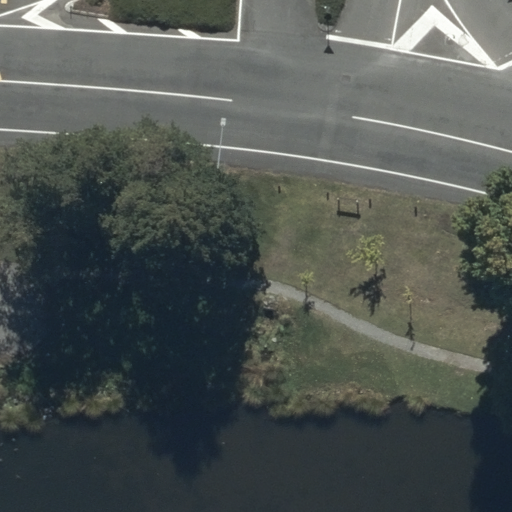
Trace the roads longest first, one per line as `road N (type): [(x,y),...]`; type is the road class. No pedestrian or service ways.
road 1 (tertiary): [(260,103),(0,80)]
road 2 (tertiary): [(511,154),(348,114)]
